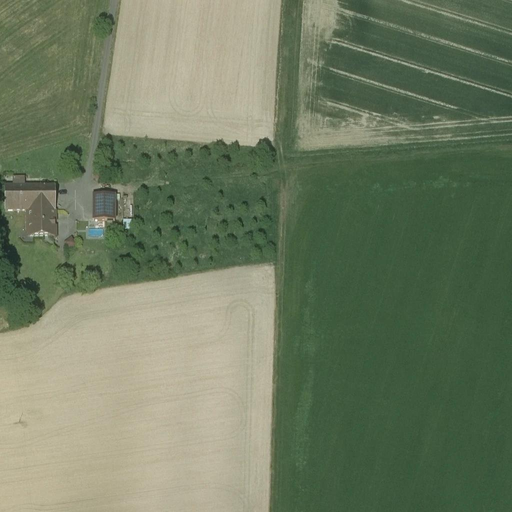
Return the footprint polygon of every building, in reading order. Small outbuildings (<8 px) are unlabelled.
[(94,179),(105,179),(106,170),(94,170),(94,179)] [(12,187),(5,187),(6,216),(26,215),(26,238),(56,238),(55,184),(23,185),(23,179),(12,179),(12,187)] [(120,190),(96,191),(96,218),(79,218),(79,235),(109,235),(109,220),(120,220),(120,190)] [(126,220),(126,230),(136,230),(136,220),(126,220)] [(73,251),(80,244),(73,237),(66,243),(73,251)]
